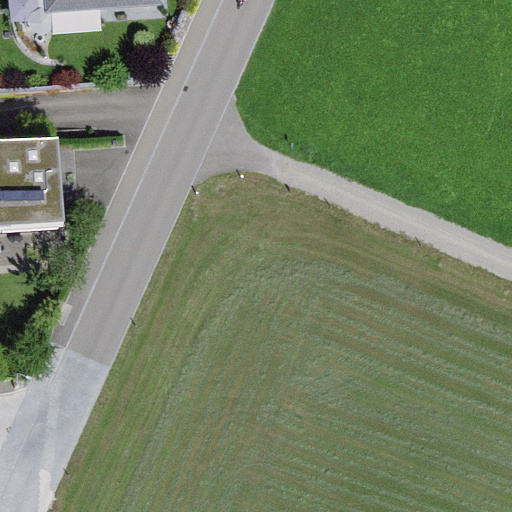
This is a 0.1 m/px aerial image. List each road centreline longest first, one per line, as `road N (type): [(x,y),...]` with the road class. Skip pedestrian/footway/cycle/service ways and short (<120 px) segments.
road 1 (residential): [(52,454),(255,0)]
road 2 (track): [(194,137),(511,273)]
